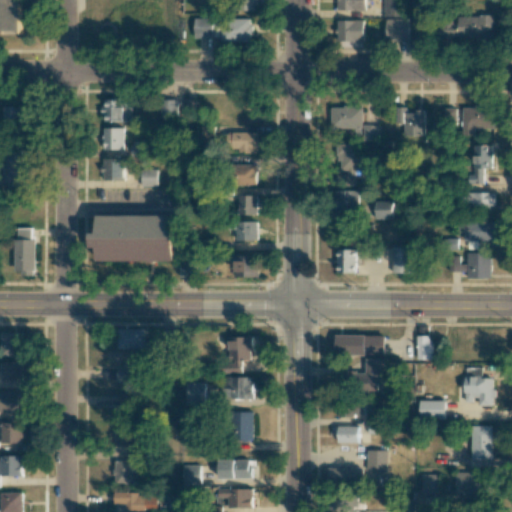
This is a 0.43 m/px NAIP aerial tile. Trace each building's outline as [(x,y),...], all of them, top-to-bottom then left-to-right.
[(0,0),(0,28),(19,28),(19,0),(0,0)] [(255,0),(237,0),(238,11),(256,10),(255,0)] [(336,0),(337,10),(366,10),(366,0),(336,0)] [(385,0),(385,16),(406,16),(406,0),(385,0)] [(495,39),(495,16),(459,15),(459,23),(445,23),(445,38),(495,39)] [(194,37),(220,37),(220,42),(251,42),(251,20),(212,19),(212,18),(194,18),(194,37)] [(409,41),(410,19),(386,18),(386,40),(409,41)] [(337,41),(363,41),(363,20),(337,20),(337,41)] [(101,122),(129,121),(129,99),(100,100),(101,122)] [(160,116),(177,115),(177,100),(160,100),(160,116)] [(23,106),(3,106),(2,129),(22,129),(23,106)] [(362,106),(331,107),(331,129),(355,128),(355,135),(363,135),(362,106)] [(464,106),(464,129),(496,128),(495,106),(464,106)] [(425,136),(425,112),(407,112),(407,107),(397,107),(397,123),(405,123),(405,136),(425,136)] [(458,108),(447,108),(447,121),(458,121),(458,108)] [(363,140),(381,141),(382,125),(363,124),(363,140)] [(123,149),(123,128),(103,128),(103,149),(123,149)] [(257,132),(228,132),(228,147),(236,147),(236,154),(258,153),(257,132)] [(362,170),(361,143),(340,144),(341,182),(356,182),(356,170),(362,170)] [(494,145),(476,145),(475,174),(470,174),(470,184),(485,184),(485,168),(493,169),(494,145)] [(2,151),(1,179),(24,180),(25,163),(21,162),(21,152),(2,151)] [(102,180),(124,181),(125,159),(103,158),(102,180)] [(257,164),(236,164),(236,185),(257,185),(257,164)] [(157,169),(141,169),(141,186),(157,186),(157,169)] [(359,190),(337,191),(338,213),(360,212),(359,190)] [(497,207),(498,192),(465,192),(464,207),(497,207)] [(257,215),(258,195),(239,195),(239,214),(257,215)] [(394,201),(372,201),(372,219),(394,219),(394,201)] [(174,262),(174,216),(98,215),(98,233),(92,233),(92,248),(98,248),(98,261),(174,262)] [(258,221),(231,222),(231,229),(236,229),(237,240),(258,240),(258,221)] [(497,221),(465,221),(465,241),(470,241),(470,249),(479,249),(479,240),(497,241),(497,221)] [(34,274),(33,228),(15,229),(16,274),(34,274)] [(393,273),(410,274),(411,247),(394,247),(393,273)] [(339,273),(357,273),(356,249),(339,249),(339,273)] [(468,278),(491,278),(492,253),(468,253),(468,278)] [(232,277),(257,277),(257,255),(232,255),(232,277)] [(451,272),(468,272),(468,264),(461,264),(461,260),(451,260),(451,272)] [(179,276),(193,276),(194,261),(180,261),(179,276)] [(145,348),(144,328),(118,329),(118,349),(145,348)] [(23,356),(23,333),(1,332),(1,356),(23,356)] [(385,336),(336,335),(335,355),(385,355),(385,336)] [(417,359),(432,359),(432,335),(417,336),(417,359)] [(229,337),(229,362),(220,362),(220,373),(241,373),(241,361),(252,361),(252,336),(229,337)] [(388,358),(366,358),(366,392),(379,392),(379,379),(388,379),(388,358)] [(2,381),(23,380),(22,361),(1,362),(2,381)] [(493,378),(482,378),(482,367),(465,367),(465,400),(479,400),(479,406),(493,406),(493,378)] [(106,368),(105,382),(140,382),(140,368),(131,368),(106,368)] [(230,399),(254,399),(253,376),(224,377),(224,386),(229,386),(230,399)] [(205,404),(205,382),(186,383),(186,405),(205,404)] [(19,392),(0,391),(0,411),(23,412),(23,402),(19,402),(19,392)] [(119,413),(137,413),(138,394),(119,394),(119,413)] [(339,416),(365,416),(365,399),(339,399),(339,416)] [(445,419),(445,400),(419,400),(419,419),(445,419)] [(334,405),(334,422),(357,423),(358,405),(334,405)] [(253,412),(232,411),(232,441),(253,441),(253,412)] [(2,443),(24,443),(23,422),(1,423),(2,443)] [(133,446),(134,425),(115,424),(115,446),(133,446)] [(492,426),(471,425),(471,459),(491,459),(492,426)] [(338,442),(359,443),(359,427),(338,426),(338,442)] [(388,451),(368,450),(367,475),(387,475),(388,451)] [(0,476),(23,476),(22,456),(0,456),(0,487),(0,488),(0,477),(0,476)] [(219,460),(219,479),(253,478),(253,460),(219,460)] [(133,484),(132,461),(114,461),(115,484),(133,484)] [(200,465),(182,465),(182,484),(200,483),(200,465)] [(363,469),(328,468),(328,482),(363,483),(363,469)] [(485,496),(485,472),(454,473),(455,497),(485,496)] [(421,493),(437,493),(437,474),(421,474),(421,493)] [(253,489),(228,488),(228,507),(253,508),(253,489)] [(23,511),(23,492),(1,493),(1,511),(23,511)] [(126,509),(157,510),(157,493),(115,492),(114,503),(126,504),(126,509)] [(333,511),(355,511),(355,496),(333,495),(333,511)]
